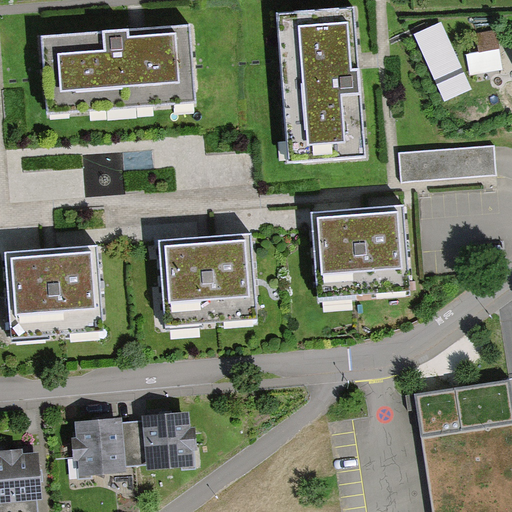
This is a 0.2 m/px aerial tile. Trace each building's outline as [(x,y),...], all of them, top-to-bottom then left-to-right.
[(354,9),(278,14),(289,162),(365,156),(354,9)] [(454,18),(423,25),(439,97),(470,90),(454,18)] [(44,34),(49,112),(196,103),(191,25),(44,34)] [(482,33),(484,49),(505,46),(502,30),(482,33)] [(404,150),(406,179),(500,172),(498,143),(404,150)] [(414,203),(319,209),(325,298),(420,292),(414,203)] [(260,232),(166,238),(172,327),(267,321),(260,232)] [(104,244),(9,251),(16,340),(111,333),(104,244)] [(511,511),(511,386),(511,382),(413,397),(431,511),(511,511)] [(150,472),(195,469),(191,418),(146,421),(147,426),(150,467),(150,472)] [(124,428),(124,423),(76,427),(80,478),(128,474),(128,469),(124,428)] [(150,467),(147,426),(124,428),(128,469),(150,467)] [(42,504),(38,457),(22,459),(22,452),(0,454),(0,507),(37,504),(42,504)]
